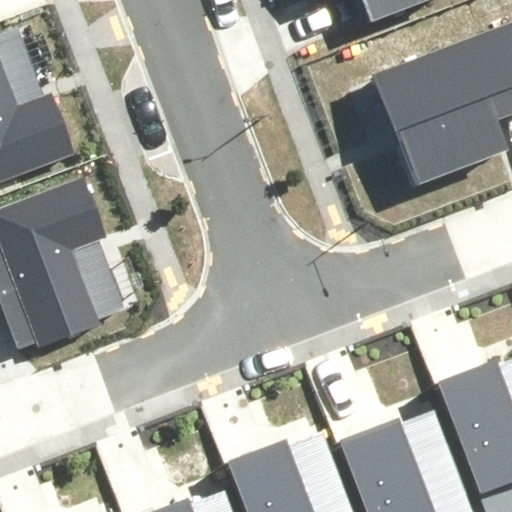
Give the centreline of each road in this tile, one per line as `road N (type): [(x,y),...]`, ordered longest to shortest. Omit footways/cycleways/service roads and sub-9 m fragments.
road 1 (residential): [(163,0),(279,306)]
road 2 (residential): [(279,306),(0,415)]
road 3 (residential): [(511,218),(279,306)]
